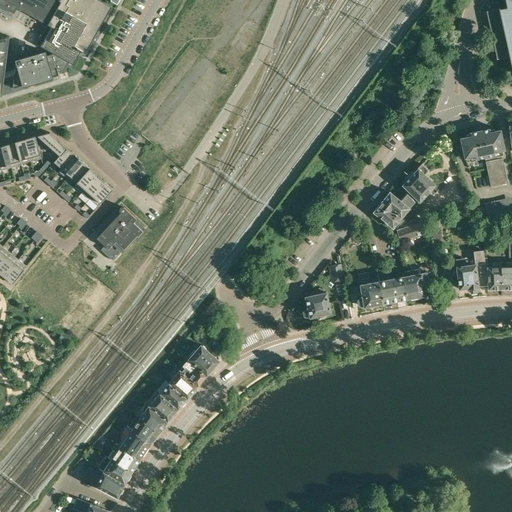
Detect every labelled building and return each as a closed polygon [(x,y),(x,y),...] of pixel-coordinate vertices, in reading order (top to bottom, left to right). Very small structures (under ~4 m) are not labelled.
[(0,0),(0,5),(13,13),(17,6),(49,25),(53,27),(42,46),(54,53),(70,61),(75,64),(82,51),(83,51),(84,51),(86,52),(113,6),(102,0),(0,0)] [(487,3),(487,4),(488,11),(486,11),(497,59),(509,56),(511,70),(511,0),(498,0),(499,0),(487,3)] [(9,36),(0,38),(0,95),(1,95),(3,78),(4,73),(9,36)] [(70,61),(54,53),(53,53),(47,55),(46,51),(16,60),(14,69),(4,73),(3,78),(14,74),(12,88),(53,76),(52,72),(55,71),(65,69),(70,61)] [(471,136),(460,138),(464,157),(475,155),(475,158),(484,156),(491,186),(508,183),(503,158),(505,158),(500,130),(489,132),(489,129),(470,133),(471,136)] [(49,132),(37,135),(59,155),(60,156),(67,148),(49,132)] [(35,136),(25,139),(31,161),(41,158),(35,136)] [(25,139),(14,142),(15,143),(15,142),(21,164),(21,163),(31,161),(25,139)] [(15,143),(5,145),(11,167),(22,164),(21,163),(21,164),(15,142),(15,143)] [(5,145),(0,146),(0,164),(0,166),(1,170),(11,167),(5,145)] [(59,155),(54,162),(61,169),(62,169),(74,154),(67,148),(60,156),(59,155)] [(61,169),(59,171),(65,177),(67,179),(70,176),(69,176),(82,161),(74,154),(62,169),(61,169)] [(82,161),(69,176),(70,176),(76,182),(77,182),(90,168),(82,161)] [(422,164),(402,185),(419,201),(435,184),(425,174),(429,170),(422,164)] [(76,182),(74,185),(82,192),(97,175),(90,168),(77,182),(76,182)] [(97,175),(82,192),(90,199),(105,182),(97,175)] [(51,181),(48,184),(53,188),(57,183),(52,179),(51,181)] [(105,182),(90,199),(98,206),(113,189),(105,182)] [(389,192),(381,202),(401,218),(414,201),(407,193),(401,201),(389,192)] [(498,225),(507,223),(502,198),(493,200),(498,225)] [(422,201),(418,205),(423,210),(416,215),(418,218),(427,215),(424,211),(427,208),(422,201)] [(401,218),(381,202),(373,212),(393,228),(397,223),(399,225),(404,220),(401,218)] [(121,212),(97,237),(105,245),(102,249),(109,241),(108,240),(112,236),(113,237),(123,226),(120,224),(131,213),(125,207),(124,206),(122,206),(121,207),(120,208),(120,209),(120,210),(120,211),(121,212)] [(4,213),(2,214),(5,217),(11,210),(8,208),(4,213)] [(109,241),(102,249),(113,260),(144,228),(136,220),(137,219),(131,213),(120,224),(123,226),(113,237),(112,236),(108,240),(109,241)] [(411,222),(412,225),(397,230),(400,241),(424,233),(421,222),(419,223),(418,219),(411,222)] [(19,226),(18,227),(21,230),(27,223),(23,221),(19,226)] [(359,243),(368,233),(359,226),(351,236),(359,243)] [(442,238),(440,227),(431,229),(432,239),(442,238)] [(36,231),(31,237),(34,240),(39,234),(36,231)] [(39,234),(34,240),(37,242),(42,236),(39,234)] [(0,265),(8,256),(0,249),(0,265)] [(476,292),(479,286),(487,286),(488,288),(487,262),(486,258),(484,258),(483,250),(473,251),(474,264),(466,264),(465,258),(455,259),(459,288),(467,287),(471,292),(476,292)] [(16,262),(8,256),(0,265),(0,274),(4,277),(16,262)] [(53,274),(69,287),(79,274),(62,261),(53,274)] [(511,261),(501,262),(502,288),(507,288),(508,290),(511,290),(511,261)] [(24,269),(16,262),(4,277),(12,284),(24,269)] [(501,262),(487,262),(488,288),(502,288),(501,262)] [(342,279),(340,265),(329,266),(331,281),(342,279)] [(377,272),(378,277),(379,277),(383,303),(384,303),(384,304),(386,306),(390,305),(392,302),(392,301),(406,298),(402,277),(389,279),(387,267),(380,269),(380,272),(377,272)] [(403,277),(402,277),(406,298),(426,295),(430,291),(426,272),(420,273),(420,268),(402,272),(403,277)] [(359,280),(360,285),(362,296),(357,300),(358,305),(363,306),(383,303),(379,277),(378,277),(359,280)] [(44,288),(38,295),(49,304),(55,297),(44,288)] [(309,317),(331,312),(326,292),(305,296),(307,307),(303,311),(304,316),(309,317)] [(200,344),(188,359),(207,375),(219,360),(200,344)] [(180,361),(176,366),(198,385),(207,375),(188,359),(184,364),(180,361)] [(172,378),(168,382),(187,398),(198,385),(176,366),(176,367),(169,375),(172,378)] [(160,392),(179,408),(187,398),(168,382),(165,379),(157,389),(160,392)] [(160,392),(149,405),(168,421),(179,408),(160,392)] [(140,417),(158,433),(168,421),(149,405),(145,410),(141,408),(137,415),(140,417)] [(140,417),(131,431),(148,445),(151,441),(158,433),(140,417)] [(131,431),(122,444),(140,457),(148,445),(131,431)] [(114,447),(109,454),(132,470),(138,459),(140,457),(122,444),(118,449),(114,447)] [(106,466),(103,470),(124,483),(132,470),(109,454),(102,464),(106,466)] [(117,496),(124,483),(103,470),(98,468),(94,477),(86,472),(82,478),(117,496)] [(73,508),(80,511),(84,511),(110,511),(111,511),(84,501),(77,498),(73,508)]
